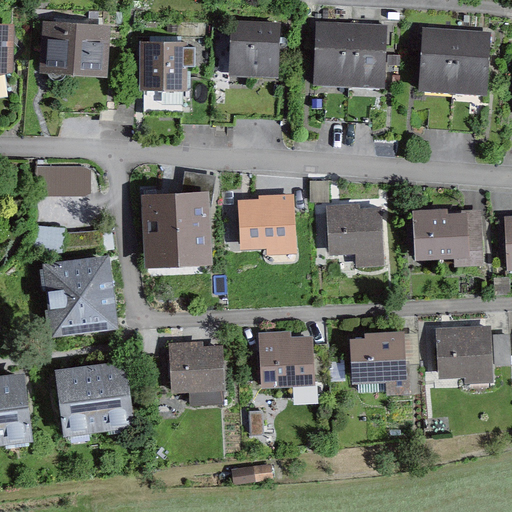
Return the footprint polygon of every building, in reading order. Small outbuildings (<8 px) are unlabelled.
[(113,29),(50,27),(49,76),(112,77),(113,29)] [(285,30),(243,27),(239,73),(281,77),(285,30)] [(390,29),(327,27),(325,84),(388,86),(390,29)] [(0,73),(17,74),(17,29),(0,28),(0,73)] [(492,37),(429,35),(428,91),(490,94),(492,37)] [(195,49),(150,48),(148,90),(193,92),(195,49)] [(93,193),(92,162),(38,164),(39,194),(93,193)] [(212,197),(153,200),(155,264),(215,261),(212,197)] [(295,201),(246,204),(248,248),(297,245),(295,201)] [(383,211),(333,214),(336,252),(366,251),(367,262),(386,261),(383,211)] [(468,215),(419,217),(421,261),(471,258),(468,215)] [(67,230),(32,227),(30,253),(65,256),(65,251),(66,235),(67,230)] [(100,233),(66,235),(65,251),(102,248),(100,233)] [(53,304),(119,296),(115,260),(49,267),(53,304)] [(123,333),(119,296),(53,304),(56,328),(66,327),(67,339),(123,333)] [(493,331),(440,333),(441,382),(495,381),(494,369),(493,339),(493,331)] [(290,336),(264,338),(267,388),(316,384),(313,342),(291,343),(290,336)] [(511,338),(493,339),(494,369),(511,368),(511,338)] [(409,340),(360,343),(362,382),(393,380),(393,392),(412,390),(409,340)] [(202,346),(175,348),(179,398),(227,394),(224,352),(202,354),(202,346)] [(100,373),(107,436),(140,433),(133,369),(100,373)] [(72,440),(107,436),(100,373),(65,377),(72,440)] [(0,383),(0,412),(4,447),(35,443),(28,380),(0,383)]
